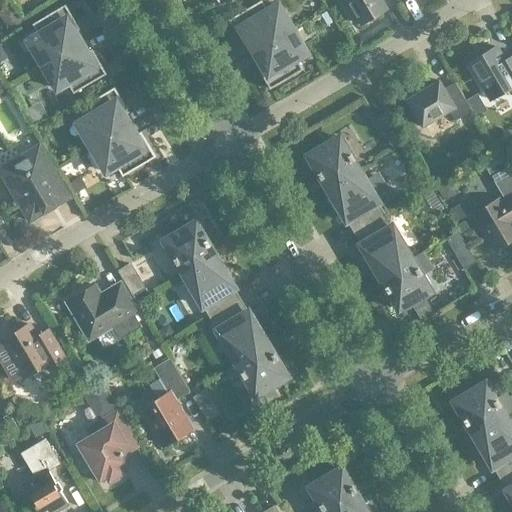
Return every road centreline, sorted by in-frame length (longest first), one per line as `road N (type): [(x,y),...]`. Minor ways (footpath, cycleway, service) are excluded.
road 1 (residential): [(484,0),(227,153)]
road 2 (unclassified): [(227,153),(369,390)]
road 3 (residential): [(227,153),(0,286)]
road 4 (residential): [(369,390),(165,511)]
road 5 (unclassified): [(138,0),(227,153)]
road 6 (residential): [(511,308),(369,390)]
road 7 (unclassified): [(369,390),(442,511)]
